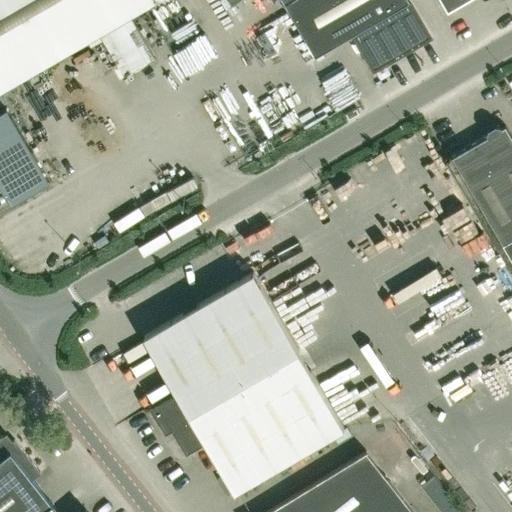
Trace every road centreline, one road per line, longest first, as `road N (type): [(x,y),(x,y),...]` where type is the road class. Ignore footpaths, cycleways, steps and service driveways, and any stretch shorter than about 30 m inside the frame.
road 1 (unclassified): [(13,331),(511,41)]
road 2 (unclassified): [(13,331),(149,511)]
